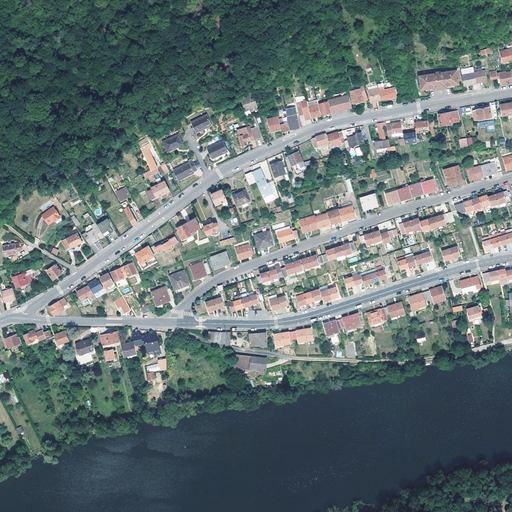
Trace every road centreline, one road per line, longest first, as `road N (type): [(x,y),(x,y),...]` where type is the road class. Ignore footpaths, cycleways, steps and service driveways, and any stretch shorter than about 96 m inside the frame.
road 1 (residential): [(26,318),(30,307),(238,162),(323,127),(511,91)]
road 2 (residential): [(178,322),(189,299),(216,280),(511,177)]
road 3 (tertiary): [(178,322),(276,323),(511,257)]
road 4 (track): [(276,355),(412,360),(511,341)]
road 5 (tertiary): [(26,318),(178,322)]
